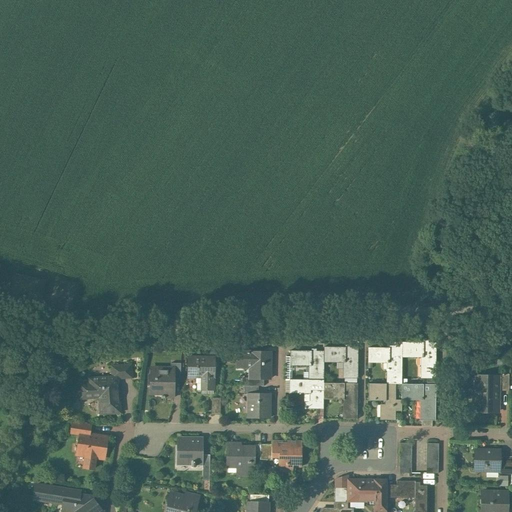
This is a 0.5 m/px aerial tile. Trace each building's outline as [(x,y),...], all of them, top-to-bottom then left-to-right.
[(45,281),(13,274),(6,308),(38,315),(45,281)] [(436,343),(402,342),(401,348),(401,357),(422,358),(421,378),(435,379),(436,343)] [(358,348),(323,347),(323,351),(323,362),(344,363),(343,378),(357,378),(358,348)] [(394,348),(368,348),(367,363),(390,363),(390,369),(386,369),(386,371),(388,371),(387,384),(395,384),(401,384),(401,357),(401,348),(394,348)] [(323,351),(290,351),(289,366),(310,366),(309,380),(323,380),(323,362),(323,351)] [(270,352),(236,352),(236,364),(252,364),(252,378),(252,379),(263,379),(269,379),(270,352)] [(214,358),(187,357),(187,377),(195,377),(202,377),(202,390),(213,390),(213,377),(214,377),(214,358)] [(180,363),(170,363),(170,368),(174,369),(173,380),(180,380),(180,363)] [(130,365),(111,366),(112,377),(117,377),(117,379),(131,378),(130,365)] [(170,368),(150,368),(150,388),(162,388),(161,396),(161,398),(164,399),(164,398),(173,398),(173,380),(174,369),(170,368)] [(508,374),(497,374),(497,377),(498,377),(497,384),(501,384),(501,391),(508,391),(508,374)] [(112,377),(100,378),(100,377),(89,378),(89,384),(81,384),(81,389),(79,389),(80,399),(99,397),(100,414),(120,412),(119,399),(118,399),(117,379),(117,377),(112,377)] [(497,377),(477,377),(477,390),(468,389),(468,403),(475,403),(475,411),(497,412),(497,384),(498,377),(497,377)] [(263,379),(252,379),(252,378),(244,378),(244,386),(258,386),(263,386),(263,379)] [(309,380),(289,380),(289,393),(309,394),(309,409),(323,409),(323,398),(323,383),(323,380),(309,380)] [(357,384),(323,383),(323,398),(343,398),(342,419),(357,419),(357,384)] [(387,384),(368,384),(368,401),(384,401),(384,404),(383,404),(382,420),(395,420),(395,411),(401,411),(401,400),(395,400),(395,384),(387,384)] [(435,385),(401,384),(401,400),(424,400),(424,406),(421,406),(421,420),(435,421),(435,385)] [(258,386),(244,386),(244,394),(248,394),(258,394),(258,386)] [(258,394),(248,394),(248,418),(269,418),(269,394),(258,394)] [(220,398),(211,398),(211,415),(220,415),(220,398)] [(90,424),(73,422),(71,433),(80,434),(80,433),(88,434),(90,424)] [(88,434),(80,433),(80,434),(77,455),(85,456),(95,458),(103,459),(107,437),(88,434)] [(200,439),(178,439),(178,463),(191,464),(191,467),(194,467),(194,464),(199,464),(200,439)] [(301,441),(271,441),(271,445),(271,457),(272,458),(278,458),(278,472),(292,473),(292,465),(301,465),(301,441)] [(253,447),(234,447),(234,444),(227,444),(227,467),(241,467),(241,475),(253,475),(253,447)] [(271,445),(260,444),(259,460),(272,460),(272,458),(271,457),(271,445)] [(499,451),(476,450),(475,471),(486,471),(486,469),(498,469),(499,469),(499,456),(499,451)] [(95,458),(85,456),(83,468),(93,469),(95,458)] [(511,456),(499,456),(499,469),(498,469),(498,473),(511,473),(511,456)] [(507,476),(501,476),(501,483),(498,483),(498,485),(507,486),(507,476)] [(386,481),(348,480),(348,488),(349,488),(349,501),(374,501),(374,511),(386,511),(386,498),(386,485),(386,481)] [(419,482),(410,482),(410,481),(396,481),(396,485),(396,498),(414,498),(414,511),(425,511),(426,486),(419,485),(419,482)] [(93,497),(79,495),(79,492),(35,485),(33,499),(63,504),(62,511),(68,511),(102,511),(103,510),(100,510),(93,500),(93,497)] [(396,485),(386,485),(386,498),(396,498),(396,485)] [(348,488),(334,488),(334,502),(349,502),(349,501),(349,488),(348,488)] [(506,511),(507,492),(481,492),(480,511),(506,511)] [(185,498),(171,494),(166,511),(193,511),(197,497),(186,494),(185,498)] [(249,502),(246,502),(245,511),(268,511),(268,502),(249,502)]
